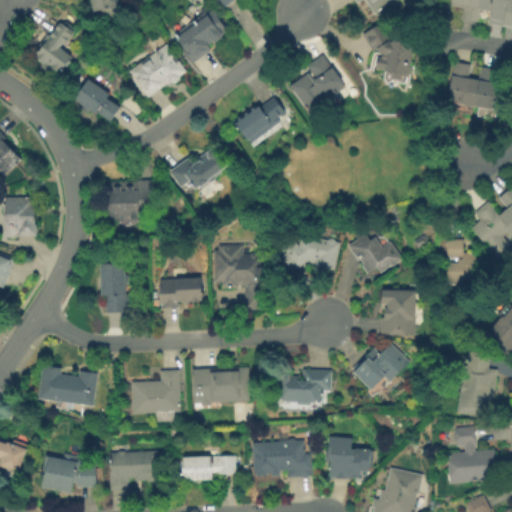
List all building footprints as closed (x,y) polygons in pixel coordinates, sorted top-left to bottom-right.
[(115,0),(116,4),(122,2),(125,14),(109,17),(108,12),(102,13),(101,10),(94,11),(92,0),(115,0)] [(396,0),(375,14),(365,0),(360,0),(357,2),(355,0),(396,0)] [(451,0),(511,0),(511,26),(505,25),(505,26),(489,23),(491,11),(480,9),(478,22),(461,19),(463,8),(451,5),(451,0)] [(213,9),(227,30),(222,34),(222,37),(216,42),(212,41),(208,45),(212,50),(193,64),(181,48),(183,47),(174,35),(205,11),(207,13),(213,9)] [(59,22),(63,25),(65,21),(73,27),(71,29),(74,31),(65,43),(60,44),(58,47),(72,57),(59,75),(50,69),(48,71),(40,66),(42,63),(34,58),(59,22)] [(362,34),(379,24),(381,26),(383,25),(391,37),(388,38),(390,41),(393,42),(393,40),(410,44),(410,45),(414,46),(410,66),(411,66),(409,74),(408,74),(408,76),(402,75),(401,80),(392,78),(393,73),(385,71),(385,70),(376,68),(379,56),(383,56),(377,48),(373,51),(362,34)] [(167,43),(186,71),(180,76),(180,79),(175,83),(169,82),(148,97),(139,85),(136,87),(130,79),(133,77),(129,71),(167,43)] [(323,54),(346,87),(332,97),(334,100),(312,116),(290,85),(307,73),(313,81),(316,79),(307,66),(323,54)] [(454,62),(471,65),(468,77),(479,79),(481,66),(496,69),(494,81),(509,84),(504,111),(447,102),(454,62)] [(111,121),(97,112),(96,114),(89,109),(87,112),(79,107),(81,104),(74,99),(88,79),(110,93),(107,97),(121,106),(111,121)] [(285,112),(248,139),(247,138),(246,138),(235,123),(239,120),(238,119),(241,117),(241,118),(246,115),(245,114),(247,112),(248,113),(252,110),(251,109),(254,107),(254,108),(258,105),(261,109),(275,98),(285,112)] [(0,131),(6,137),(3,140),(22,159),(4,176),(0,172),(0,131)] [(170,171),(189,157),(192,162),(209,149),(216,150),(227,165),(220,171),(221,173),(215,177),(214,180),(212,182),(208,182),(201,187),(200,186),(197,188),(190,180),(181,187),(170,171)] [(154,180),(155,207),(149,207),(149,219),(109,220),(107,182),(136,182),(136,180),(154,180)] [(511,233),(510,231),(503,236),(511,246),(511,252),(501,263),(487,247),(488,247),(471,228),(481,220),(475,213),(488,201),(500,216),(509,208),(499,197),(511,186),(511,187),(511,233)] [(5,197),(33,197),(33,205),(35,204),(36,224),(37,224),(38,236),(19,236),(19,237),(5,238),(5,197)] [(348,246),(358,239),(356,236),(363,230),(370,239),(374,236),(382,247),(390,241),(403,258),(392,266),(391,265),(380,272),(377,267),(368,273),(362,265),(364,264),(360,259),(358,260),(348,246)] [(301,234),(327,240),(330,238),(333,238),(335,241),(340,242),(335,268),(328,266),(326,275),(312,273),(314,263),(307,262),(289,273),(278,257),(286,252),(283,248),(295,241),(298,246),(301,234)] [(448,239),(464,239),(464,252),(477,252),(477,282),(447,281),(448,239)] [(219,245),(243,244),(243,254),(250,254),(252,253),(255,253),(258,254),(263,254),(264,309),(245,310),(244,285),(238,285),(238,287),(222,288),(222,282),(215,282),(214,250),(219,250),(219,245)] [(0,252),(16,258),(4,288),(0,286),(0,252)] [(101,265),(125,264),(126,273),(129,276),(129,281),(127,284),(127,294),(128,294),(129,312),(107,313),(106,296),(101,296),(101,265)] [(160,280),(202,278),(203,299),(189,300),(189,303),(182,303),(182,300),(179,300),(180,307),(162,308),(161,298),(159,298),(158,287),(161,287),(160,280)] [(382,289),(416,290),(415,334),(380,333),(381,317),(384,317),(384,307),(387,307),(387,303),(381,303),(382,289)] [(511,352),(510,355),(502,348),(501,349),(486,336),(504,313),(501,311),(508,302),(511,305),(511,352)] [(410,362),(390,381),(385,377),(372,390),(352,370),(374,347),(376,350),(379,347),(383,350),(390,342),(410,362)] [(469,352),(491,354),(489,368),(497,369),(494,398),(490,398),(488,416),(458,413),(464,365),(468,365),(469,352)] [(98,373),(93,406),(39,398),(43,365),(62,368),(61,374),(79,377),(79,370),(98,373)] [(249,367),(250,401),(212,402),(212,405),(202,405),(202,403),(194,403),(193,369),(249,367)] [(179,369),(181,412),(133,414),(131,382),(161,380),(160,370),(179,369)] [(303,369),(331,369),(331,390),(324,390),(324,401),(317,400),(316,402),(311,402),(311,405),(298,404),(298,402),(283,401),(283,399),(276,399),(277,375),(290,375),(290,379),(302,380),(303,369)] [(450,483),(448,453),(465,451),(465,446),(457,446),(456,427),(474,426),(476,444),(475,445),(475,450),(494,449),(497,479),(450,483)] [(252,443),(279,441),(278,434),(288,434),(288,440),(289,438),(294,438),(296,440),(304,439),(305,454),(311,453),(312,475),(288,477),(287,470),(280,470),(280,475),(272,476),(272,473),(268,473),(268,475),(258,476),(258,474),(254,474),(252,443)] [(329,436),(353,438),(352,448),(370,449),(369,471),(360,470),(360,476),(353,475),(353,479),(329,477),(330,462),(325,462),(326,450),(328,451),(329,436)] [(0,438),(28,450),(18,474),(0,466),(0,438)] [(130,490),(111,491),(110,453),(118,452),(119,451),(124,451),(126,452),(159,450),(160,481),(147,481),(147,480),(135,480),(135,478),(130,478),(130,490)] [(46,456),(63,459),(64,454),(85,457),(83,465),(96,466),(97,486),(78,487),(77,482),(74,481),(72,492),(43,487),(46,471),(44,471),(46,456)] [(182,457),(236,455),(236,473),(217,474),(217,472),(214,472),(214,479),(182,480),(182,457)] [(391,467),(423,474),(419,494),(417,494),(416,499),(420,500),(417,511),(372,511),(374,506),(372,506),(374,498),(379,499),(382,489),(386,490),(391,467)] [(469,511),(465,503),(483,494),(491,511),(490,511),(502,511),(510,508),(511,511),(469,511)]
